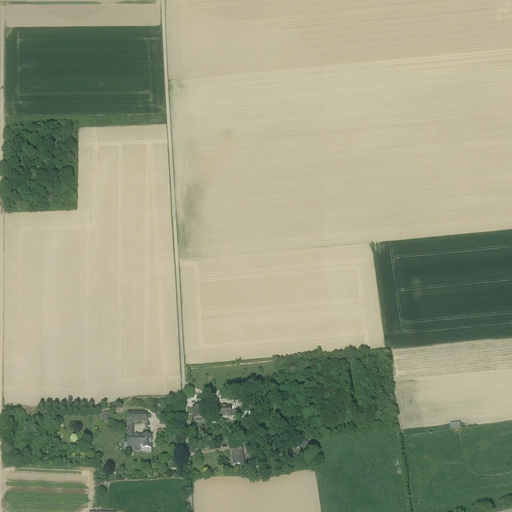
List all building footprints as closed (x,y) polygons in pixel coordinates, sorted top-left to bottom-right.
[(202,407),(193,408),(193,420),(202,420),(202,407)] [(230,407),(217,408),(218,417),(226,417),(226,415),(231,415),(230,411),(230,407)] [(134,422),(147,422),(147,417),(140,417),(140,415),(127,415),(128,434),(134,434),(134,422)] [(151,436),(127,436),(127,448),(141,448),(141,449),(151,449),(151,436)] [(304,441),(299,442),(300,452),(303,451),(303,453),(308,453),(308,451),(307,440),(304,441)] [(242,450),(231,451),(233,466),(239,465),(240,470),(245,469),(245,468),(244,468),(244,465),(246,465),(246,461),(243,462),(242,450)]
